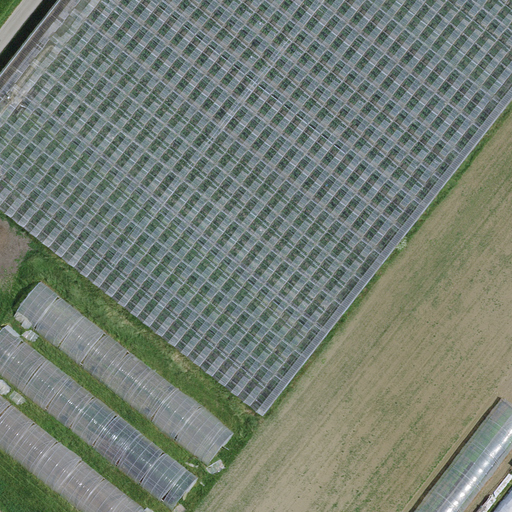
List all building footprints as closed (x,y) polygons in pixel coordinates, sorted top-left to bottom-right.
[(511,0),(55,0),(0,70),(0,204),(262,413),(511,95),(511,0)] [(41,283),(17,315),(216,459),(239,428),(41,283)] [(0,374),(181,503),(204,471),(5,330),(0,336),(0,374)] [(462,511),(511,446),(511,398),(504,393),(414,511),(462,511)] [(0,445),(91,511),(159,511),(0,395),(0,445)] [(511,511),(511,489),(495,511),(511,511)]
